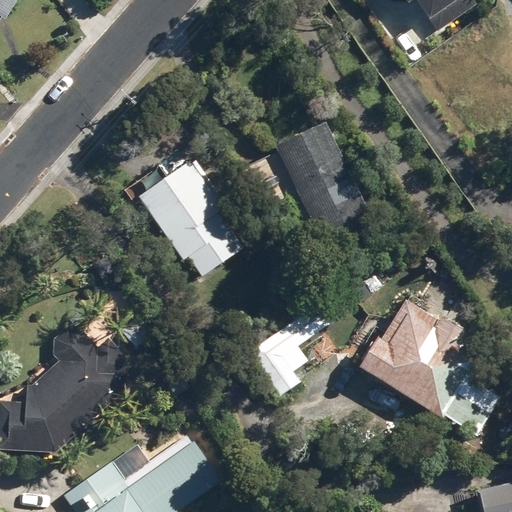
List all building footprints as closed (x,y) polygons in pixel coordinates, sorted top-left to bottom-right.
[(0,0),(0,11),(12,19),(24,0),(0,0)] [(380,0),(385,5),(391,1),(399,12),(407,6),(430,37),(474,5),(470,0),(380,0)] [(270,153),(320,253),(371,227),(322,127),(270,153)] [(184,262),(199,283),(241,252),(215,217),(219,214),(215,208),(222,203),(195,165),(188,170),(185,167),(181,170),(174,160),(155,173),(162,183),(134,203),(179,265),(184,262)] [(440,413),(475,434),(498,396),(463,374),(477,352),(397,303),(376,336),(372,334),(353,365),(438,417),(440,413)] [(0,453),(51,456),(124,391),(115,381),(129,369),(105,343),(95,352),(71,326),(45,350),(58,365),(30,390),(25,389),(24,407),(0,405),(0,453)] [(273,335),(255,349),(283,386),(301,372),(273,335)] [(181,511),(219,485),(187,438),(147,466),(134,447),(62,498),(71,511),(181,511)] [(511,511),(511,480),(473,489),(477,511),(511,511)]
